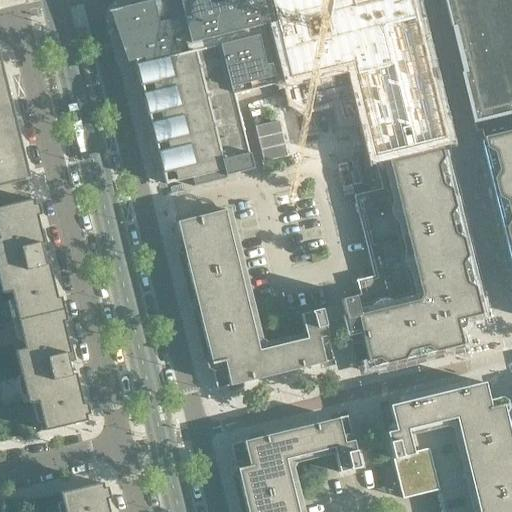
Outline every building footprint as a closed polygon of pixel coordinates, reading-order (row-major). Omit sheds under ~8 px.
[(153,0),(121,8),(110,11),(127,61),(132,60),(142,98),(164,185),(165,184),(190,178),(193,187),(219,181),(224,179),(223,177),(251,170),(248,154),(247,154),(232,95),(274,85),(270,68),(283,65),(267,0),(153,0)] [(349,0),(267,0),(283,65),(293,103),(302,108),(336,99),(341,120),(362,115),(373,157),(438,141),(443,140),(408,0),(381,0),(351,7),(349,0)] [(511,0),(441,0),(469,111),(475,110),(480,131),(481,130),(511,123),(511,121),(510,112),(511,111),(511,0)] [(0,182),(4,181),(5,183),(6,183),(6,181),(23,177),(23,179),(25,178),(25,176),(23,177),(18,160),(21,159),(20,157),(18,158),(14,141),(16,140),(16,138),(13,139),(9,121),(11,121),(11,119),(9,120),(5,102),(7,102),(6,100),(4,101),(1,87),(3,87),(3,86),(3,85),(0,86),(0,83),(0,182)] [(511,121),(511,123),(481,130),(483,138),(481,138),(482,140),(484,139),(489,162),(487,163),(488,164),(490,164),(495,187),(493,187),(494,189),(496,188),(501,211),(499,212),(500,213),(502,213),(507,236),(505,236),(506,238),(508,237),(511,255),(511,260),(511,261),(511,262),(511,111),(510,112),(511,121)] [(438,141),(373,157),(380,189),(352,196),(372,277),(356,281),(359,295),(340,300),(357,370),(393,361),(393,363),(395,362),(394,360),(417,355),(418,357),(419,356),(419,354),(442,349),(442,351),(444,350),(443,348),(459,344),(460,346),(461,346),(457,330),(465,318),(480,315),(480,313),(478,313),(474,297),(476,297),(476,295),(474,296),(468,273),(470,272),(470,271),(468,271),(462,248),(464,248),(464,246),(462,247),(457,224),(459,223),(458,222),(456,222),(451,199),(453,199),(452,197),(450,198),(445,175),(447,174),(446,173),(445,173),(439,150),(441,150),(441,148),(440,148),(438,141)] [(32,205),(31,199),(0,206),(0,293),(2,293),(2,294),(9,292),(22,349),(13,351),(14,354),(17,366),(19,376),(17,376),(17,377),(19,376),(26,404),(28,403),(29,404),(35,402),(42,430),(42,431),(85,421),(83,415),(87,414),(84,403),(81,404),(73,373),(68,374),(63,353),(60,342),(65,341),(61,322),(65,321),(62,310),(62,308),(61,308),(59,297),(55,298),(47,267),(46,263),(42,264),(36,243),(34,232),(38,231),(35,216),(39,215),(36,204),(32,205)] [(223,211),(175,222),(216,389),(332,361),(320,310),(299,315),(304,334),(265,343),(261,340),(229,210),(224,211),(223,211)] [(483,383),(379,408),(401,499),(436,491),(441,511),(511,511),(511,448),(501,404),(489,407),(483,383)] [(346,416),(243,441),(248,459),(234,463),(245,511),(302,511),(292,468),(295,463),(333,454),(338,472),(358,467),(346,416)] [(101,488),(100,483),(19,502),(19,504),(58,494),(62,511),(107,511),(104,499),(108,498),(105,487),(101,488)]
